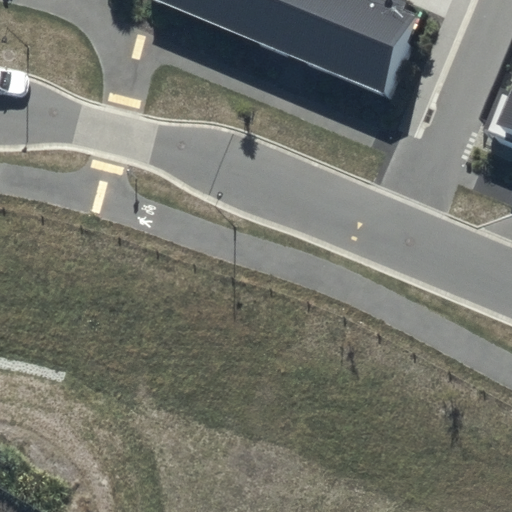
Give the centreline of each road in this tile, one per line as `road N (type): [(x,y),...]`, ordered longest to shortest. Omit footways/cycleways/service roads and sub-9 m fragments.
road 1 (residential): [(0,109),(240,169),(403,238)]
road 2 (residential): [(403,238),(504,0)]
